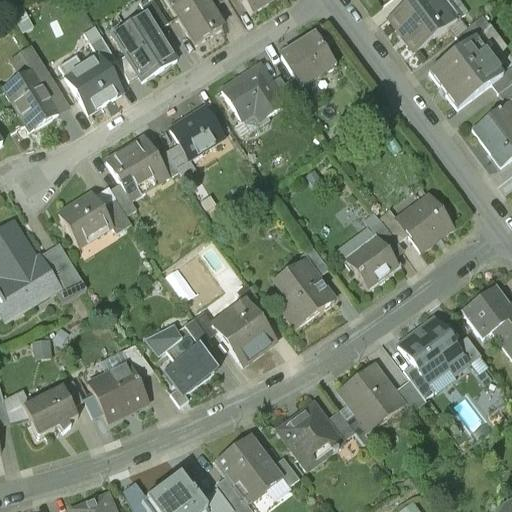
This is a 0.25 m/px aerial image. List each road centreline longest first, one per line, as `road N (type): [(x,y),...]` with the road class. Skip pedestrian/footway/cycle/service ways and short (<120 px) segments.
road 1 (residential): [(511,240),(288,389),(132,457),(0,497)]
road 2 (residential): [(330,0),(28,193)]
road 3 (residential): [(332,0),(511,238)]
